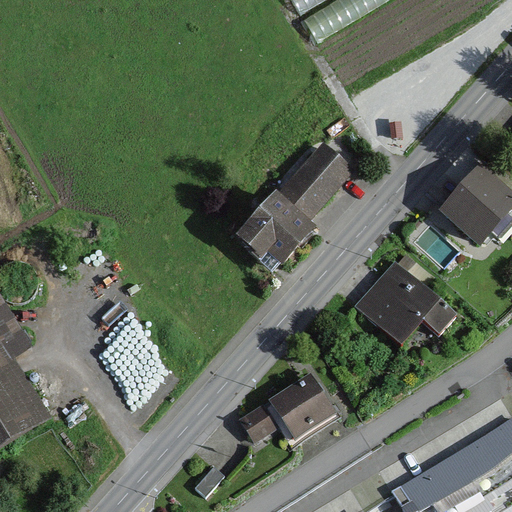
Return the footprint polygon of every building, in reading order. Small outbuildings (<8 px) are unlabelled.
[(354,175),(324,148),(277,199),(307,226),(354,175)] [(511,231),(511,201),(484,175),(438,223),(480,264),(511,231)] [(277,199),(231,248),(273,287),(319,238),(307,226),(277,199)] [(456,327),(398,272),(357,316),(402,358),(427,332),(439,344),(456,327)] [(0,452),(47,424),(11,365),(32,353),(0,301),(0,452)] [(337,425),(311,383),(267,410),(293,451),(337,425)] [(511,511),(511,421),(388,495),(398,511),(428,511),(431,510),(432,511),(511,511)]
